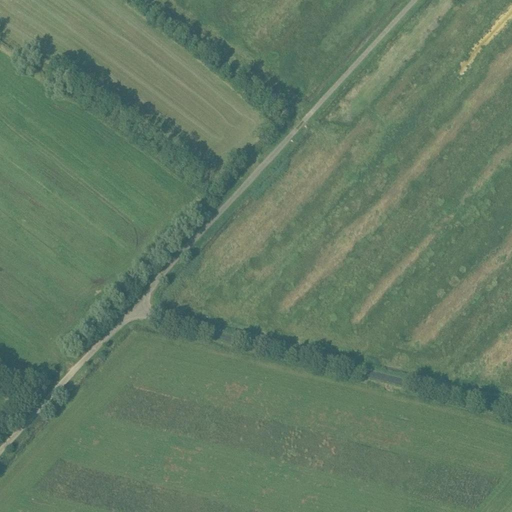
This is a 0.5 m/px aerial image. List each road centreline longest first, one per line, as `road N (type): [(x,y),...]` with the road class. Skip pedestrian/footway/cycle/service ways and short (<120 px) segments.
road 1 (unclassified): [(130,312),(419,0)]
road 2 (unclassified): [(511,410),(130,312)]
road 3 (unclassified): [(0,451),(130,312)]
